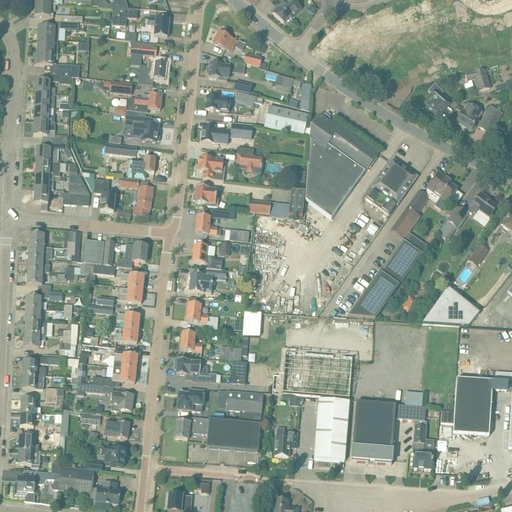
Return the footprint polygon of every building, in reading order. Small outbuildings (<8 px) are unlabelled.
[(98,10),(112,11),(112,9),(110,7),(101,0),(99,0),(99,1),(98,10)] [(123,0),(118,0),(110,7),(112,9),(113,9),(128,10),(123,0)] [(300,10),(289,0),(285,0),(286,0),(285,0),(272,0),(270,3),(275,8),(276,6),(278,8),(272,15),(283,25),(289,19),(291,20),(300,10)] [(447,0),(435,0),(425,12),(434,20),(437,16),(450,1),(449,1),(449,2),(447,0)] [(450,1),(437,16),(445,23),(458,9),(450,1)] [(55,12),(55,7),(35,6),(34,18),(53,19),(53,12),(55,12)] [(113,9),(112,28),(126,29),(126,20),(137,21),(137,11),(128,10),(113,9)] [(445,23),(441,26),(450,34),(448,37),(453,41),(464,29),(459,25),(466,17),(458,10),(458,9),(445,23)] [(423,15),(418,10),(414,13),(419,18),(423,15)] [(400,17),(391,27),(403,36),(398,41),(408,50),(421,34),(412,26),(413,25),(407,20),(406,21),(400,17)] [(155,20),(147,19),(146,26),(155,27),(154,37),(167,39),(169,21),(155,19),(155,20)] [(468,39),(468,52),(475,52),(475,47),(487,48),(488,25),(481,24),(481,26),(476,25),(475,39),(468,39)] [(488,25),(487,48),(499,48),(499,53),(506,53),(506,40),(500,40),(501,27),(496,26),(496,25),(488,25)] [(436,33),(432,28),(428,32),(433,37),(436,33)] [(54,29),(38,29),(37,41),(58,43),(59,30),(54,29)] [(340,43),(331,54),(335,57),(334,58),(340,62),(357,41),(343,29),(335,39),(340,43)] [(236,42),(219,33),(213,45),(230,54),(236,42)] [(125,34),(124,42),(135,43),(136,35),(125,34)] [(58,43),(37,41),(37,54),(54,55),(58,55),(58,43)] [(357,41),(340,62),(346,67),(347,66),(351,69),(359,59),(364,62),(372,52),(357,41)] [(242,51),(245,44),(238,42),(236,49),(242,51)] [(79,44),(78,52),(88,53),(89,44),(79,44)] [(156,58),(157,49),(130,47),(130,56),(156,58)] [(58,55),(37,54),(36,67),(44,67),(44,73),(50,73),(69,74),(70,67),(56,66),(56,61),(57,61),(58,55)] [(254,58),(246,56),(244,64),(259,68),(261,60),(259,60),(259,57),(254,56),(254,58)] [(381,71),(372,81),(382,89),(398,68),(384,56),(376,67),(381,71)] [(243,76),(244,67),(230,62),(230,68),(210,65),(210,69),(207,69),(207,75),(209,75),(209,78),(218,79),(217,82),(227,83),(227,80),(228,80),(229,75),(243,76)] [(138,79),(138,86),(152,88),(153,80),(155,80),(164,81),(166,66),(156,64),(154,64),(147,63),(146,69),(140,68),(139,75),(138,79)] [(73,67),(70,67),(69,74),(50,73),(50,77),(57,78),(58,78),(71,79),(78,79),(79,67),(73,67)] [(398,68),(382,89),(384,90),(383,91),(389,96),(390,95),(392,96),(401,86),(405,90),(413,80),(398,68)] [(485,70),(465,75),(467,83),(474,81),(477,93),(491,89),(485,70)] [(277,77),(275,87),(291,91),(293,81),(277,77)] [(58,78),(58,84),(58,86),(71,87),(71,85),(71,79),(58,78)] [(36,82),(35,96),(55,97),(55,90),(50,90),(51,84),(51,83),(49,82),(36,82)] [(252,87),(236,83),(234,91),(250,95),(252,87)] [(130,97),(132,87),(104,84),(103,89),(110,90),(110,94),(130,97)] [(309,110),(310,85),(302,85),(301,110),(309,110)] [(443,93),(434,85),(428,93),(431,95),(421,108),(436,120),(449,105),(440,97),(443,93)] [(233,92),(231,101),(248,105),(250,96),(233,92)] [(161,97),(149,95),(149,101),(135,99),(135,100),(130,100),(127,102),(126,112),(148,115),(148,111),(160,113),(161,97)] [(32,102),(34,103),(34,110),(54,111),(55,97),(35,96),(35,97),(32,98),(32,102)] [(230,101),(206,98),(205,111),(219,113),(219,115),(228,116),(228,113),(231,113),(232,103),(230,103),(230,101)] [(462,113),(455,124),(464,129),(464,131),(468,133),(469,132),(470,133),(471,132),(473,132),(475,128),(474,126),(481,114),(467,106),(463,114),(462,113)] [(308,117),(269,108),(264,130),(303,138),(308,117)] [(490,108),(478,128),(485,132),(497,112),(490,108)] [(54,111),(34,110),(34,111),(32,111),(31,116),(34,117),(33,124),(54,125),(55,125),(54,125),(54,118),(47,118),(48,111),(54,111)] [(147,119),(126,117),(125,131),(133,132),(132,141),(140,141),(140,143),(156,144),(156,143),(159,143),(160,136),(157,135),(158,127),(146,126),(147,119)] [(319,117),(310,129),(309,141),(305,202),(331,221),(377,156),(331,123),(330,125),(319,117)] [(55,125),(54,125),(33,124),(33,138),(43,138),(46,138),(47,133),(55,133),(55,125)] [(203,129),(201,143),(211,144),(214,144),(227,146),(228,139),(250,142),(251,136),(252,127),(234,125),(228,125),(227,131),(227,132),(221,131),(206,130),(203,129)] [(109,138),(108,145),(120,146),(121,139),(109,138)] [(66,152),(66,145),(54,144),(54,152),(50,152),(50,150),(36,149),(36,164),(60,165),(57,164),(58,152),(66,152)] [(105,147),(104,155),(124,157),(135,158),(136,151),(125,149),(105,147)] [(240,156),(238,168),(253,170),(253,173),(260,174),(262,159),(240,156)] [(156,159),(144,158),(143,163),(129,162),(127,179),(142,181),(142,174),(154,175),(156,159)] [(199,159),(198,172),(203,173),(202,181),(223,183),(224,175),(225,169),(222,169),(223,162),(223,161),(221,161),(199,159)] [(371,192),(365,200),(388,217),(396,206),(416,179),(392,162),(373,189),(380,194),(378,197),(371,192)] [(286,163),(285,170),(294,172),(296,164),(286,163)] [(60,179),(60,165),(36,164),(35,178),(49,178),(60,179)] [(293,173),(292,190),(304,190),(305,173),(293,173)] [(451,183),(438,174),(427,190),(440,199),(435,207),(441,211),(446,204),(447,205),(457,191),(450,185),(451,183)] [(53,193),(54,179),(49,178),(35,178),(34,192),(48,192),(53,193)] [(69,207),(76,207),(76,196),(82,196),(89,197),(89,196),(81,180),(77,179),(69,179),(68,195),(70,195),(69,207)] [(121,180),(119,189),(137,192),(138,188),(138,182),(121,180)] [(99,212),(113,214),(115,198),(108,197),(109,183),(95,182),(93,196),(101,196),(99,212)] [(152,190),(140,188),(137,210),(134,209),(133,216),(148,218),(149,212),(150,212),(152,190)] [(193,202),(194,202),(194,204),(204,205),(207,206),(206,207),(207,208),(216,209),(217,208),(218,200),(217,199),(216,199),(217,191),(212,190),(206,190),(196,188),(195,196),(193,196),(193,202)] [(48,192),(34,192),(34,205),(41,205),(40,212),(47,213),(47,206),(48,192)] [(304,193),(290,192),(288,217),(301,218),(304,193)] [(402,241),(347,319),(374,322),(399,288),(421,255),(427,248),(408,234),(419,219),(416,217),(428,200),(418,193),(406,210),(390,232),(402,241)] [(487,198),(481,194),(471,207),(467,214),(486,227),(490,221),(489,220),(497,208),(486,200),(487,198)] [(249,202),(248,214),(269,216),(271,206),(271,205),(249,202)] [(438,236),(443,240),(452,227),(456,229),(466,215),(457,209),(438,236)] [(511,211),(501,225),(511,233),(511,211)] [(213,212),(212,219),(227,220),(227,213),(213,212)] [(210,218),(197,217),(195,235),(208,236),(216,237),(217,230),(209,229),(210,218)] [(229,231),(229,243),(248,244),(249,232),(229,231)] [(44,236),(29,236),(28,248),(52,250),(52,249),(43,249),(44,236)] [(82,264),(89,265),(91,243),(84,242),(82,264)] [(95,266),(97,243),(91,243),(89,265),(95,266)] [(95,266),(102,266),(104,244),(97,243),(95,266)] [(103,267),(111,268),(114,245),(105,244),(103,267)] [(220,248),(219,256),(228,257),(229,245),(221,244),(220,248)] [(145,265),(147,249),(125,246),(124,261),(117,261),(116,269),(130,270),(131,263),(145,265)] [(207,265),(206,270),(221,272),(222,262),(214,261),(214,259),(206,258),(207,248),(194,246),(192,264),(205,266),(205,265),(207,265)] [(469,260),(468,262),(476,268),(488,252),(479,246),(473,254),(469,260)] [(52,250),(28,248),(28,261),(49,262),(51,262),(51,261),(52,250)] [(42,275),(42,268),(49,268),(49,262),(28,261),(27,274),(42,275)] [(114,278),(115,270),(93,267),(92,275),(114,278)] [(226,274),(207,272),(206,277),(206,279),(215,280),(217,280),(217,283),(225,284),(226,274)] [(41,288),(42,275),(27,274),(26,287),(41,288)] [(129,277),(121,276),(120,283),(129,284),(128,290),(142,292),(144,278),(129,276),(129,277)] [(190,284),(189,293),(195,294),(202,295),(211,296),(212,281),(215,281),(215,280),(206,279),(206,277),(204,277),(196,276),(191,276),(190,284)] [(236,288),(235,296),(242,297),(243,289),(236,288)] [(448,289),(422,325),(468,328),(479,314),(448,289)] [(141,306),(142,292),(128,290),(127,297),(119,296),(118,303),(127,304),(126,304),(141,306)] [(49,300),(49,303),(58,303),(58,294),(50,294),(49,300)] [(26,299),(25,312),(49,313),(49,303),(49,300),(47,300),(47,297),(40,296),(40,299),(26,299)] [(420,304),(408,296),(398,310),(409,318),(420,304)] [(113,309),(114,302),(98,300),(97,307),(113,309)] [(201,306),(188,305),(186,323),(199,324),(214,325),(214,329),(217,330),(222,331),(222,326),(218,326),(219,319),(208,318),(208,317),(200,316),(201,306)] [(112,316),(113,309),(88,307),(88,314),(112,316)] [(49,313),(25,312),(25,324),(46,325),(40,325),(40,312),(49,313)] [(138,332),(139,318),(125,316),(125,317),(117,316),(116,323),(124,324),(124,330),(138,332)] [(46,338),(46,325),(25,324),(24,337),(46,338)] [(86,330),(85,338),(93,339),(94,331),(86,330)] [(136,346),(138,332),(124,330),(123,337),(115,336),(114,343),(122,344),(136,346)] [(194,345),(195,335),(182,334),(180,352),(193,353),(201,353),(202,346),(194,345)] [(45,343),(46,338),(24,337),(23,350),(33,350),(38,351),(39,343),(45,343)] [(70,354),(70,348),(63,347),(63,345),(60,345),(59,351),(64,352),(64,353),(70,354)] [(273,377),(272,396),(349,402),(352,359),(285,354),(284,365),(283,375),(279,374),(278,378),(273,377)] [(114,356),(114,363),(113,369),(136,372),(137,358),(123,356),(123,357),(114,356)] [(58,367),(58,360),(26,358),(26,363),(23,363),(22,377),(42,378),(45,378),(45,377),(46,377),(46,371),(44,369),(40,369),(39,370),(36,370),(36,366),(46,366),(46,367),(58,367)] [(78,368),(78,360),(67,360),(67,368),(78,368)] [(175,361),(174,371),(176,372),(176,376),(186,377),(187,377),(188,375),(194,375),(193,383),(198,383),(198,378),(199,378),(199,376),(200,364),(188,363),(188,362),(187,362),(175,361)] [(230,385),(230,386),(245,387),(246,364),(231,363),(230,385)] [(134,386),(136,372),(113,369),(112,376),(112,383),(120,384),(134,386)] [(198,378),(198,383),(215,385),(216,382),(216,379),(216,376),(210,375),(209,379),(199,378),(198,378)] [(42,384),(42,378),(22,377),(21,391),(39,392),(39,384),(42,384)] [(93,379),(92,387),(104,388),(108,389),(109,381),(93,379)] [(492,383),(456,381),(452,436),(488,438),(492,383)] [(77,390),(77,397),(84,398),(84,394),(103,396),(104,388),(92,387),(84,386),(78,385),(78,387),(77,390)] [(178,405),(177,412),(191,414),(191,413),(201,414),(203,394),(189,392),(188,397),(178,396),(177,405),(178,405)] [(218,393),(218,398),(226,399),(225,412),(253,414),(252,424),(260,425),(261,415),(262,397),(249,396),(226,394),(218,393)] [(133,398),(121,396),(113,395),(111,411),(130,413),(133,398)] [(63,398),(45,397),(44,404),(63,405),(63,400),(63,398)] [(276,399),(275,401),(275,403),(276,404),(278,405),(279,406),(281,405),(282,404),(283,403),(283,401),(283,400),(282,398),(281,398),(279,397),(277,398),(276,399)] [(34,415),(35,402),(21,401),(20,415),(42,416),(34,415)] [(349,403),(318,401),(313,461),(344,463),(349,403)] [(425,409),(355,404),(352,450),(351,464),(391,467),(394,421),(424,423),(425,409)] [(42,416),(20,415),(19,429),(33,429),(34,422),(42,422),(42,416)] [(100,427),(101,417),(82,416),(81,425),(100,427)] [(176,423),(174,440),(184,441),(187,441),(188,435),(207,436),(206,449),(222,451),(250,453),(258,454),(260,426),(260,425),(252,424),(239,423),(239,424),(189,420),(188,425),(186,424),(176,423)] [(127,441),(129,425),(117,424),(106,422),(104,437),(115,439),(115,440),(127,441)] [(413,453),(411,470),(431,472),(433,454),(433,450),(424,449),(426,429),(414,428),(413,445),(420,446),(419,453),(413,453)] [(275,440),(274,458),(288,459),(289,448),(295,449),(295,450),(296,450),(297,436),(284,435),(283,435),(283,431),(276,430),(275,440)] [(19,447),(18,453),(38,454),(39,447),(32,447),(33,439),(19,439),(19,441),(16,440),(16,446),(19,447)] [(112,452),(104,451),(103,456),(105,456),(104,466),(110,467),(123,469),(125,453),(112,451),(112,452)] [(38,454),(18,453),(18,460),(15,459),(15,465),(18,465),(18,466),(37,467),(38,460),(38,454)] [(101,472),(102,465),(88,463),(87,471),(94,472),(101,472)] [(51,476),(55,476),(59,476),(61,469),(58,468),(58,465),(51,464),(51,476)] [(94,473),(61,469),(59,476),(59,483),(58,492),(91,496),(94,473)] [(26,495),(33,495),(33,487),(41,487),(42,486),(44,486),(47,482),(59,483),(59,476),(55,476),(51,476),(24,473),(23,480),(18,479),(18,486),(15,486),(15,497),(26,497),(26,495)] [(116,493),(117,485),(103,483),(102,491),(97,491),(95,504),(118,507),(120,493),(116,493)] [(167,511),(189,511),(190,506),(189,506),(190,499),(182,498),(182,497),(169,496),(167,511)] [(288,503),(274,502),(272,511),(297,511),(298,510),(288,509),(288,503)]
